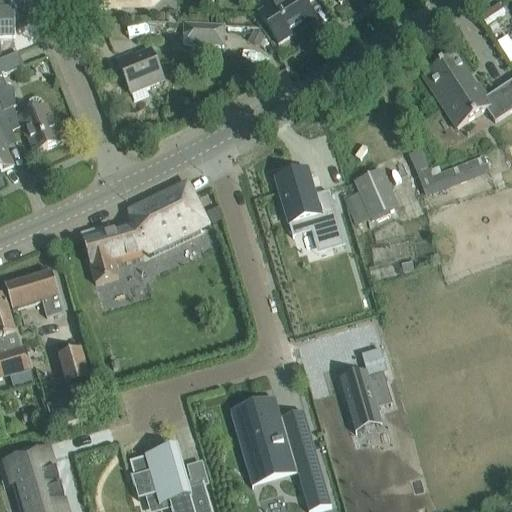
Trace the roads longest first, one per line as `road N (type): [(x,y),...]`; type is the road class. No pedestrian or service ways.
road 1 (residential): [(205,145),(269,342),(250,365),(130,402)]
road 2 (tertiary): [(205,145),(450,0)]
road 3 (residential): [(120,188),(74,77),(55,0)]
road 4 (tertiary): [(0,242),(120,188)]
